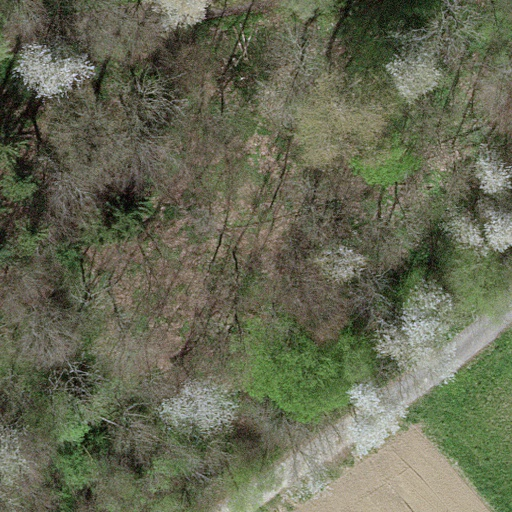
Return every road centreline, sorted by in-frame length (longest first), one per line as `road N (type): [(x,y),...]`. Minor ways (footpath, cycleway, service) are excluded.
road 1 (track): [(229,511),(448,359),(511,303)]
road 2 (track): [(0,41),(241,0)]
